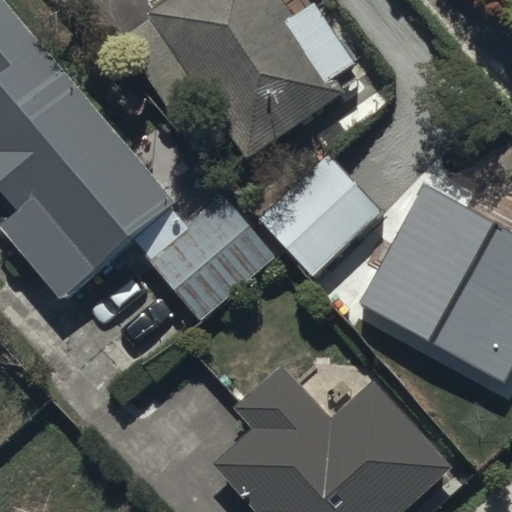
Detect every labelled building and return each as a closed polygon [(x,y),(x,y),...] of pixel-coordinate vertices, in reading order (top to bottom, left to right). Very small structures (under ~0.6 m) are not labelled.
[(185,209),(1,0),(0,0),(0,190),(20,214),(1,230),(66,304),(137,242),(204,319),(275,257),(224,199),(189,230),(176,217),(185,209)] [(284,0),(175,0),(153,16),(157,23),(127,43),(170,107),(201,87),(251,162),(351,95),(347,89),(366,76),(335,29),(344,23),(335,10),(326,16),(318,4),(296,18),(284,0)] [(365,306),(408,225),(383,213),(331,157),(261,225),(314,280),(365,306)] [(408,225),(365,306),(511,382),(511,216),(505,213),(502,219),(473,205),(471,208),(426,186),(408,225)] [(407,511),(455,469),(379,387),(339,424),(289,369),(241,412),(260,432),(220,469),(259,511),(407,511)]
